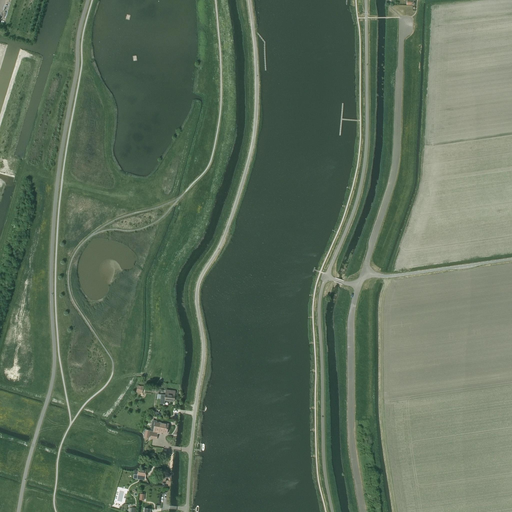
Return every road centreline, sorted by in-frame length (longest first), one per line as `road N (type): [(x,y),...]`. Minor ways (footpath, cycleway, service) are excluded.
road 1 (unclassified): [(364,273),(395,162),(401,17)]
road 2 (unclassified): [(363,511),(353,454),(350,316),(364,273)]
road 3 (unclassified): [(364,273),(511,259)]
